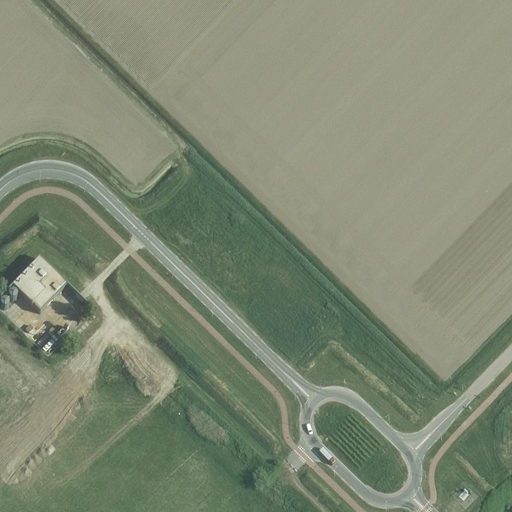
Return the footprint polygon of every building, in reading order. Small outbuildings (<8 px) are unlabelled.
[(40,315),(67,287),(39,260),(12,288),(40,315)] [(78,280),(72,285),(76,290),(82,285),(78,280)] [(90,334),(110,317),(104,310),(84,326),(90,334)] [(123,329),(119,318),(110,321),(113,332),(123,329)] [(30,337),(35,342),(51,325),(47,320),(30,337)] [(43,350),(47,354),(64,337),(60,333),(43,350)] [(103,347),(111,337),(105,333),(98,343),(103,347)]
